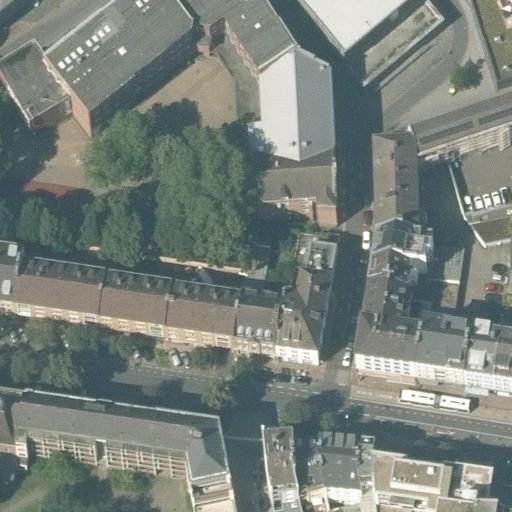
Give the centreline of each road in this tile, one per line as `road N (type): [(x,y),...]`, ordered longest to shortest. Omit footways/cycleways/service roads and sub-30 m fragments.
road 1 (tertiary): [(0,355),(330,409)]
road 2 (residential): [(355,162),(357,240),(330,409)]
road 3 (tertiary): [(330,409),(511,444)]
road 4 (residential): [(446,0),(463,33),(458,52),(430,85),(369,131)]
road 5 (residential): [(511,100),(393,132),(369,131)]
